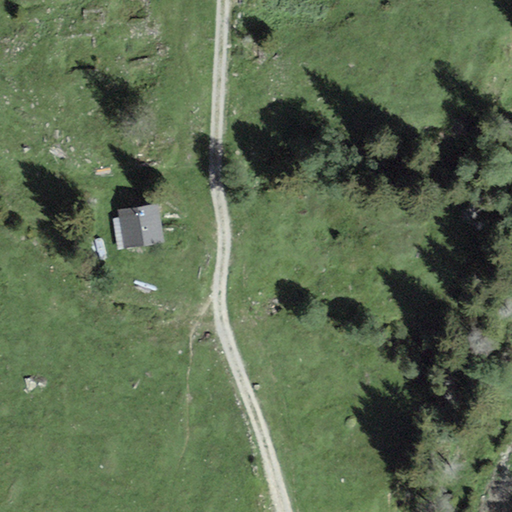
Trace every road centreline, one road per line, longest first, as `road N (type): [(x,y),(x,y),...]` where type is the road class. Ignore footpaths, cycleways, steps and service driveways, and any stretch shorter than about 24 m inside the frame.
road 1 (track): [(223,0),(219,299)]
road 2 (track): [(219,299),(280,511)]
